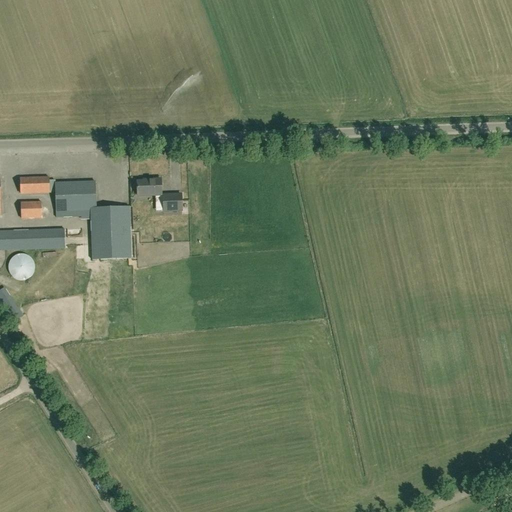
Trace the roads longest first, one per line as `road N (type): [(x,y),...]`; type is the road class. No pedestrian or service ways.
road 1 (unclassified): [(0,146),(511,126)]
road 2 (unclassified): [(118,511),(0,331)]
